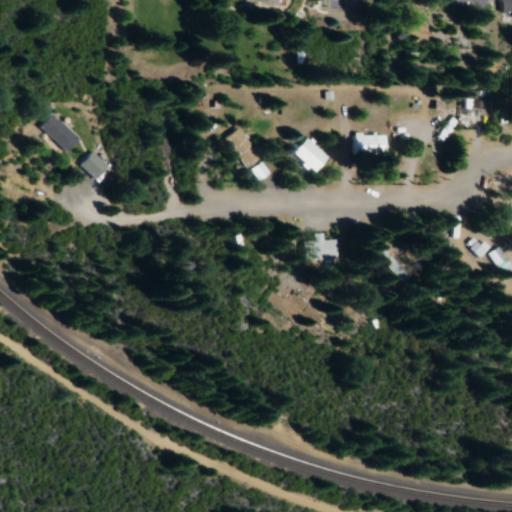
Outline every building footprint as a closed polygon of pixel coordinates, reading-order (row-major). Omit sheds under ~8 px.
[(468,13),(481,0),(446,0),(456,9),(460,5),(468,13)] [(511,0),(493,0),(494,13),(511,12),(511,0)] [(73,138),(46,113),(33,127),(60,152),(73,138)] [(217,139),(241,167),(255,156),(231,127),(217,139)] [(381,155),(381,135),(348,134),(347,154),(381,155)] [(309,173),(323,157),(301,137),(287,153),(309,173)] [(73,164),(89,180),(103,165),(87,150),(73,164)] [(254,181),(266,174),(259,162),(247,169),(254,181)] [(308,233),(309,241),(296,241),(297,259),(334,257),(333,240),(320,241),(319,233),(308,233)] [(475,259),(485,248),(476,239),(465,250),(475,259)] [(404,270),(376,240),(366,250),(393,279),(404,270)]
